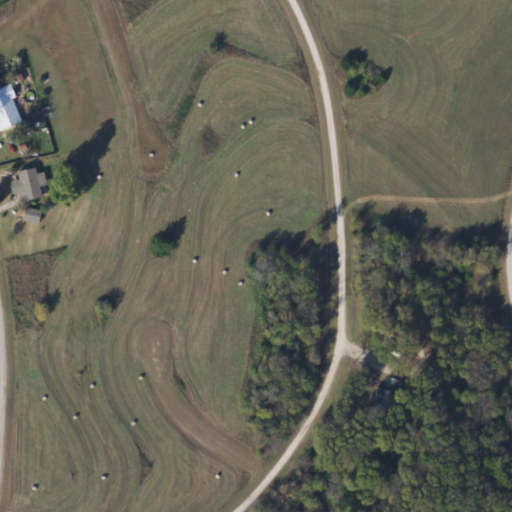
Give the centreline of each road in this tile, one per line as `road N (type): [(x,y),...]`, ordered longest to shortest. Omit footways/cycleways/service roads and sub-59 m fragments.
road 1 (residential): [(236,511),(295,448),(329,390),(340,333),(336,178),(319,74),(289,0)]
road 2 (residential): [(276,470),(224,446),(183,410),(158,363),(152,326)]
road 3 (residential): [(155,174),(103,0)]
road 4 (residential): [(0,432),(0,293)]
